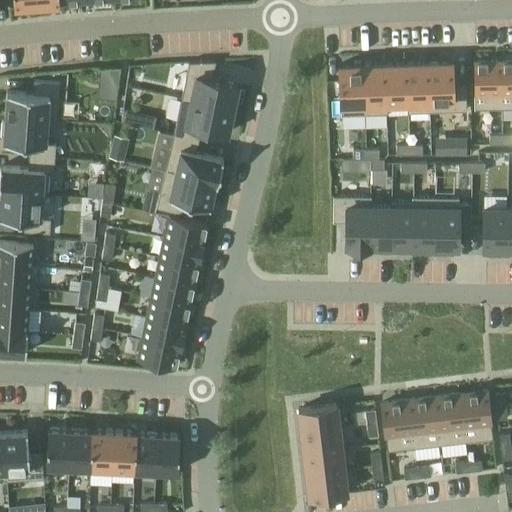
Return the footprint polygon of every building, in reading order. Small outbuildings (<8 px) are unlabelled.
[(301,32),(293,54),(304,58),(312,36),(301,32)] [(501,60),(474,61),(475,108),(501,108),(501,60)] [(511,60),(501,60),(501,108),(511,107),(511,60)] [(189,62),(181,98),(233,109),(238,84),(212,79),(216,61),(189,62)] [(451,61),(428,62),(430,111),(466,110),(466,84),(453,85),(452,61),(451,61)] [(428,62),(406,63),(408,102),(407,103),(407,112),(430,111),(428,62)] [(406,63),(385,64),(386,103),(387,103),(407,103),(408,102),(406,63)] [(363,65),(365,113),(388,113),(387,103),(386,103),(385,64),(363,64),(363,65)] [(341,65),(339,65),(341,114),(365,113),(363,65),(341,65)] [(100,68),(100,81),(119,82),(121,66),(100,68)] [(48,119),(48,120),(58,121),(60,82),(34,80),(34,93),(7,91),(5,116),(48,119)] [(181,98),(174,134),(199,140),(202,128),(228,133),(229,128),(232,129),(235,115),(232,114),(233,109),(181,98)] [(125,110),(122,122),(138,126),(141,113),(125,110)] [(46,143),(48,120),(48,119),(5,116),(5,121),(2,121),(1,135),(4,135),(3,141),(30,143),(29,155),(55,157),(56,143),(46,143)] [(174,134),(165,170),(216,182),(216,183),(217,184),(223,158),(196,152),(199,140),(174,134)] [(502,134),(489,134),(489,144),(502,144),(502,134)] [(511,134),(502,134),(502,144),(511,144),(511,134)] [(465,142),(453,142),(453,154),(462,154),(465,154),(465,142)] [(396,154),(409,154),(409,144),(396,144),(396,154)] [(409,154),(422,154),(422,144),(409,144),(409,154)] [(109,156),(123,160),(126,149),(112,146),(109,156)] [(366,159),(366,149),(353,148),(353,159),(362,159),(366,159)] [(379,149),(366,149),(366,159),(370,159),(379,159),(379,149)] [(55,157),(29,155),(28,168),(0,166),(0,172),(0,190),(43,194),(43,195),(48,195),(49,171),(54,171),(55,157)] [(362,171),(370,171),(370,159),(366,159),(362,159),(362,171)] [(371,159),(371,169),(384,169),(384,159),(371,159)] [(401,162),(401,172),(414,172),(414,162),(401,162)] [(414,162),(414,172),(427,172),(427,162),(414,162)] [(459,162),(459,172),(472,172),(472,162),(459,162)] [(485,162),(472,162),(472,172),(485,172),(485,162)] [(165,170),(156,207),(181,213),(184,201),(211,207),(216,183),(216,182),(165,170)] [(0,190),(0,216),(25,218),(24,231),(50,232),(51,218),(41,217),(43,195),(43,194),(0,190)] [(104,192),(102,202),(112,203),(114,193),(104,192)] [(334,195),(333,221),(346,221),(346,244),(348,244),(348,246),(370,246),(371,246),(371,245),(369,245),(370,205),(371,205),(371,196),(334,195)] [(413,196),(412,201),(413,201),(413,246),(434,246),(435,197),(413,196)] [(435,197),(434,246),(435,246),(457,246),(457,247),(458,247),(458,230),(470,230),(471,204),(459,203),(459,197),(435,197)] [(391,201),(391,206),(392,206),(391,245),(413,246),(413,201),(412,201),(391,201)] [(112,203),(102,202),(101,215),(110,216),(112,203)] [(370,205),(369,245),(371,245),(391,245),(392,206),(391,206),(371,205),(370,205)] [(484,207),(483,247),(484,247),(506,247),(507,247),(507,208),(484,207)] [(170,216),(165,236),(201,244),(201,243),(206,223),(170,216)] [(96,218),(83,218),(81,239),(94,240),(96,218)] [(106,232),(104,245),(114,247),(116,234),(106,232)] [(201,244),(165,236),(161,256),(197,264),(199,257),(200,257),(203,244),(201,243),(201,244)] [(0,241),(0,263),(32,265),(34,244),(0,241)] [(95,244),(86,242),(84,256),(94,257),(95,244)] [(114,247),(104,245),(102,258),(112,260),(114,247)] [(156,276),(193,284),(197,264),(161,256),(156,276)] [(85,260),(83,269),(92,270),(93,261),(85,260)] [(32,265),(0,263),(0,285),(30,287),(32,265)] [(100,273),(98,286),(108,287),(110,274),(100,273)] [(188,304),(193,284),(156,276),(152,296),(188,304)] [(80,291),(89,293),(91,280),(81,278),(80,291)] [(0,285),(0,307),(29,309),(30,287),(0,285)] [(108,287),(98,286),(96,299),(106,300),(108,287)] [(88,305),(89,293),(80,291),(78,304),(88,305)] [(152,296),(148,317),(184,324),(188,304),(152,296)] [(0,307),(0,329),(27,331),(29,309),(0,307)] [(94,313),(93,326),(102,328),(104,315),(94,313)] [(148,317),(143,337),(180,345),(181,345),(184,332),(182,332),(184,324),(148,317)] [(84,324),(74,322),(72,335),(82,337),(84,324)] [(102,328),(93,326),(91,339),(101,341),(102,328)] [(0,329),(0,351),(26,353),(27,331),(0,329)] [(82,337),(72,335),(71,348),(80,350),(82,337)] [(180,345),(143,337),(139,357),(175,365),(180,345)] [(493,438),(487,390),(460,393),(466,441),(493,438)] [(505,392),(495,393),(496,406),(506,405),(505,392)] [(460,393),(434,396),(440,444),(466,441),(460,393)] [(408,399),(414,447),(440,444),(434,396),(408,399)] [(387,450),(414,447),(408,399),(382,403),(387,450)] [(301,431),(339,426),(337,406),(337,404),(298,408),(298,410),(299,410),(301,431)] [(508,418),(506,405),(496,406),(498,419),(508,418)] [(367,423),(377,422),(375,409),(365,410),(367,423)] [(377,422),(367,423),(368,436),(378,435),(377,422)] [(301,431),(304,452),(342,448),(339,426),(301,431)] [(47,466),(69,467),(71,429),(49,428),(47,466)] [(91,468),(112,469),(114,429),(92,428),(92,430),(91,468)] [(71,429),(69,467),(91,468),(92,430),(71,429)] [(114,429),(112,469),(134,470),(136,432),(137,432),(137,431),(114,429)] [(28,431),(4,432),(6,471),(5,471),(6,480),(44,478),(42,452),(29,453),(28,431)] [(134,470),(156,471),(158,433),(137,432),(136,432),(134,470)] [(158,433),(156,471),(178,472),(180,434),(158,433)] [(499,434),(501,447),(511,446),(509,433),(499,434)] [(511,454),(511,446),(501,447),(502,460),(511,458),(511,454)] [(342,448),(304,452),(306,474),(344,469),(342,448)] [(382,465),(380,452),(370,453),(372,466),(382,465)] [(468,461),(469,471),(482,469),(481,460),(468,461)] [(457,472),(469,471),(468,461),(455,463),(457,472)] [(384,478),(382,465),(372,466),(374,479),(384,478)] [(417,467),(418,477),(431,476),(430,466),(417,467)] [(405,479),(418,477),(417,467),(404,469),(405,479)] [(309,496),(348,492),(347,490),(344,469),(306,474),(309,495),(309,496)] [(46,511),(45,502),(27,504),(27,511),(46,511)] [(154,503),(154,511),(167,511),(167,502),(154,503)] [(141,511),(154,511),(154,503),(141,503),(141,511)]
